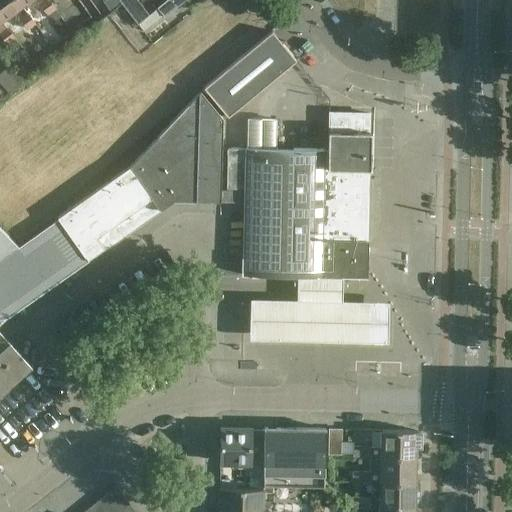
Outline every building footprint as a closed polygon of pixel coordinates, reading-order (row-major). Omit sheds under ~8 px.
[(22,7),(17,0),(0,0),(0,17),(3,21),(22,7)] [(55,21),(61,17),(49,0),(44,0),(39,4),(48,16),(55,21)] [(104,0),(103,1),(110,10),(120,3),(118,1),(118,0),(104,0)] [(165,0),(154,11),(138,25),(143,32),(184,0),(199,0),(200,2),(202,0),(165,0)] [(154,11),(148,4),(131,17),(138,25),(154,11)] [(27,30),(36,24),(28,12),(19,19),(27,30)] [(0,35),(7,45),(15,39),(7,28),(0,33),(0,35)] [(296,60),(272,31),(204,87),(228,117),(296,60)] [(0,73),(0,83),(8,93),(19,84),(5,69),(0,73)] [(223,117),(201,90),(129,166),(159,209),(171,201),(177,200),(220,202),(221,190),(223,117)] [(328,111),(328,131),(328,150),(323,150),(323,149),(246,147),(245,191),(221,190),(220,202),(245,202),(243,274),(243,275),(297,276),(342,277),(367,278),(367,258),(368,243),(368,241),(365,240),(366,170),(369,170),(369,169),(368,168),(369,114),(335,113),(330,113),(330,111),(328,111)] [(159,209),(129,166),(57,217),(59,220),(88,259),(136,226),(134,223),(140,219),(142,222),(159,209)] [(225,218),(225,228),(244,228),(244,219),(225,218)] [(0,322),(5,318),(88,259),(59,220),(20,247),(0,227),(0,322)] [(225,228),(225,238),(244,238),(244,228),(225,228)] [(225,238),(224,247),(244,248),(244,238),(225,238)] [(342,277),(297,276),(297,290),(297,299),(278,299),(257,299),(250,298),(249,339),(256,339),(277,339),(304,340),(332,341),(360,341),(380,342),(387,342),(388,301),(380,301),(360,301),(342,300),(342,291),(342,277)] [(0,394),(31,366),(0,332),(0,394)] [(220,427),(220,447),(220,463),(263,463),(264,445),(250,445),(251,430),(251,427),(220,427)] [(325,429),(264,428),(264,430),(251,430),(250,445),(264,445),(263,463),(263,486),(324,487),(325,429)] [(328,429),(328,454),(340,454),(341,430),(328,429)] [(416,431),(380,430),(380,448),(370,447),(370,446),(353,445),(353,457),(370,456),(416,457),(416,447),(420,447),(421,432),(416,432),(416,431)] [(420,457),(416,457),(370,456),(370,471),(353,471),(352,482),(379,483),(379,482),(415,483),(415,473),(420,473),(420,457)] [(379,482),(379,483),(379,508),(415,509),(415,498),(419,498),(420,483),(415,483),(379,482)] [(116,486),(107,494),(120,511),(130,504),(116,486)] [(239,488),(219,487),(218,511),(261,511),(262,488),(239,488)] [(119,511),(120,511),(107,494),(98,501),(106,511),(119,511)] [(370,497),(352,497),(352,508),(370,508),(370,497)] [(106,511),(98,501),(89,508),(91,511),(106,511)]
